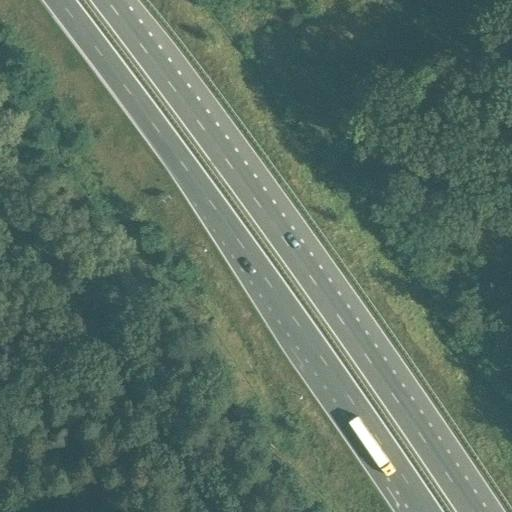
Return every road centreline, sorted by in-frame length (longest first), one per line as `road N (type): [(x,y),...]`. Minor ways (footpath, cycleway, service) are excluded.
road 1 (trunk): [(57,0),(423,511)]
road 2 (trunk): [(469,511),(104,0)]
road 3 (unclassified): [(219,511),(96,326),(0,202)]
